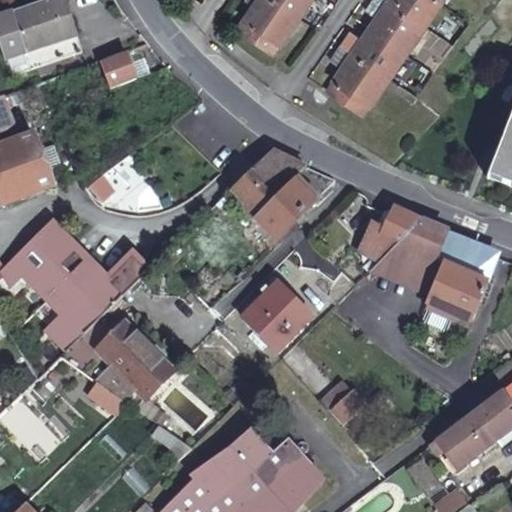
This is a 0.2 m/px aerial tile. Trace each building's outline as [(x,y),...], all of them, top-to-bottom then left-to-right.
[(76,35),(64,0),(52,0),(44,3),(14,13),(13,11),(0,15),(0,42),(6,59),(27,52),(76,35)] [(255,0),(252,5),(236,29),(272,54),(308,0),(255,0)] [(439,0),(386,0),(376,15),(360,40),(341,67),(325,90),(359,114),(439,0)] [(386,0),(370,0),(365,8),(376,15),(386,0)] [(360,40),(349,32),(330,59),(341,67),(360,40)] [(135,79),(125,50),(98,61),(109,90),(135,79)] [(0,133),(15,127),(2,96),(0,96),(0,133)] [(511,111),(486,177),(511,186),(511,111)] [(53,187),(33,133),(0,144),(0,199),(2,206),(53,187)] [(259,184),(286,157),(270,150),(265,155),(248,172),(259,184)] [(259,184),(275,199),(294,180),(299,175),(307,167),(286,157),(259,184)] [(105,173),(128,214),(152,201),(129,160),(105,173)] [(334,180),(307,167),(299,175),(294,180),(275,199),(256,217),(277,239),(315,202),(315,200),(314,199),(319,194),(320,193),(334,180)] [(259,184),(248,172),(230,188),(242,201),(243,205),(256,217),(275,199),(259,184)] [(101,176),(88,189),(104,204),(117,192),(101,176)] [(254,220),(256,217),(243,205),(245,212),(254,220)] [(382,258),(393,246),(421,218),(393,206),(383,227),(371,222),(358,248),(382,258)] [(447,229),(421,218),(393,246),(433,262),(447,229)] [(108,281),(52,225),(13,261),(15,262),(6,271),(14,279),(23,270),(67,315),(47,334),(64,351),(147,270),(132,256),(108,281)] [(433,262),(393,246),(382,258),(368,271),(420,293),(433,262)] [(488,280),(442,261),(425,303),(429,304),(423,319),(425,324),(443,331),(449,327),(450,321),(454,322),(457,317),(471,322),(488,280)] [(310,316),(278,283),(243,317),(276,350),(310,316)] [(143,399),(173,369),(124,322),(95,349),(113,369),(98,384),(121,400),(133,389),(143,399)] [(175,371),(173,369),(143,399),(145,400),(175,371)] [(321,399),(347,432),(373,412),(348,379),(321,399)] [(511,382),(502,390),(430,444),(439,456),(444,452),(457,469),(497,440),(511,428),(511,382)] [(190,447),(157,425),(151,432),(173,447),(177,446),(185,452),(190,447)] [(511,440),(511,428),(497,440),(503,447),(511,440)] [(272,456),(250,432),(226,451),(190,475),(195,481),(162,511),(287,511),(288,511),(287,511),(294,511),(322,480),(286,442),(272,456)] [(461,489),(436,506),(440,511),(460,511),(471,505),(461,489)]
